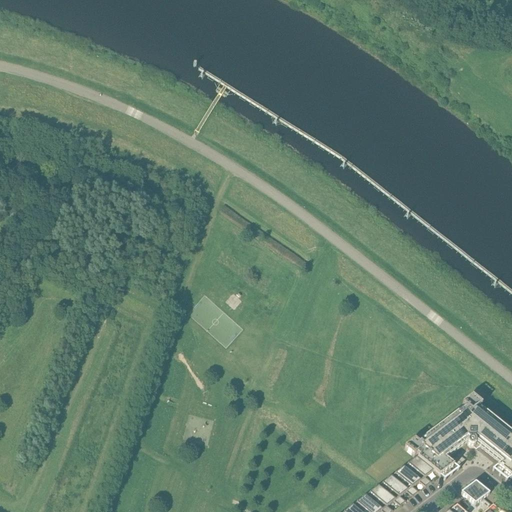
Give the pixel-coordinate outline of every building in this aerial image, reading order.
[(419,458),(416,460),(432,473),(439,478),(453,467),(445,460),(467,444),(467,446),(469,449),(473,449),(473,448),(475,446),(475,443),(475,442),(476,441),(477,442),(478,442),(481,445),(479,447),(479,448),(480,448),(501,464),(496,468),(511,479),(511,478),(511,431),(481,407),(482,407),(472,398),(461,406),(462,407),(415,442),(414,442),(403,450),(414,458),(416,456),(419,458)] [(430,483),(425,479),(432,473),(416,460),(416,459),(403,470),(419,483),(424,488),(430,483)] [(403,470),(390,479),(406,493),(412,498),(418,493),(412,489),(419,483),(403,470)] [(399,507),(405,503),(399,498),(406,493),(390,479),(377,489),(393,503),(399,507)] [(475,484),(470,488),(460,495),(474,507),(489,496),(475,484)] [(391,511),(387,508),(393,503),(377,489),(364,499),(379,511),(391,511)] [(379,511),(364,499),(351,508),(355,511),(379,511)]
